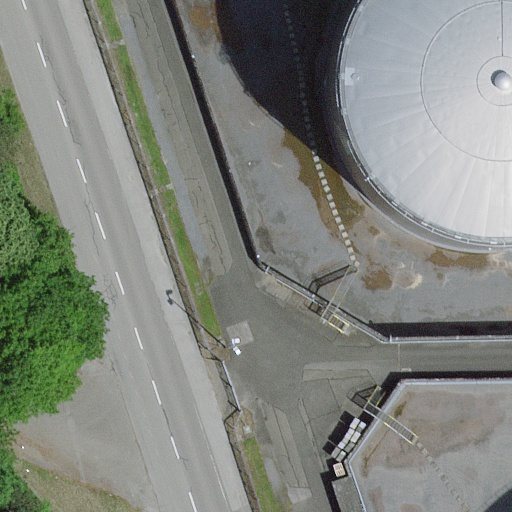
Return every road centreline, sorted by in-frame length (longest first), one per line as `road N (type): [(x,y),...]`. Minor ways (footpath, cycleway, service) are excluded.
road 1 (unclassified): [(22,0),(193,511)]
road 2 (unknown): [(0,419),(79,451),(176,456)]
